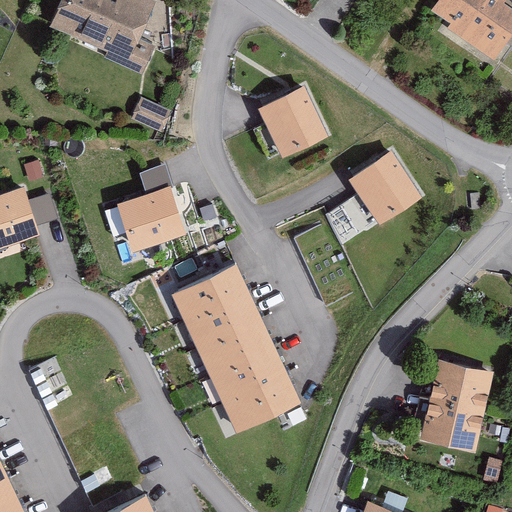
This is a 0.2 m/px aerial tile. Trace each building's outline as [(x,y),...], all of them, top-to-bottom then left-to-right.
[(156,2),(150,0),(63,0),(50,28),(107,53),(105,58),(143,75),(149,63),(155,47),(141,42),(147,25),(156,2)] [(506,0),(439,0),(432,12),(451,25),(447,30),(495,62),(511,36),(511,10),(504,5),(506,0)] [(329,138),(304,87),(257,110),(282,161),(329,138)] [(171,111),(141,97),(131,119),(162,132),(165,127),(169,119),(171,111)] [(423,199),(391,153),(348,182),(380,228),(423,199)] [(32,163),(24,165),(29,183),(44,177),(39,160),(32,163)] [(148,195),(116,205),(132,256),(189,239),(166,166),(141,174),(148,195)] [(24,187),(0,194),(0,251),(41,238),(24,187)] [(238,266),(172,297),(237,438),(304,407),(238,266)] [(46,400),(50,397),(48,392),(71,378),(55,352),(28,368),(46,400)] [(490,376),(441,365),(425,438),(473,449),(490,376)] [(0,511),(23,511),(0,462),(0,511)] [(153,511),(147,498),(117,511),(153,511)]
